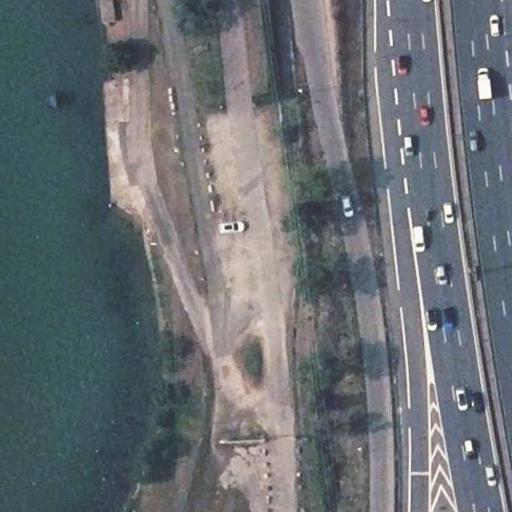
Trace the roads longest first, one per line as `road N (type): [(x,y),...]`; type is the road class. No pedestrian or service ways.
road 1 (trunk): [(434,202),(405,264),(419,511)]
road 2 (trunk): [(434,202),(482,511)]
road 3 (trunk): [(505,253),(476,0)]
road 4 (trunk): [(415,0),(434,202)]
